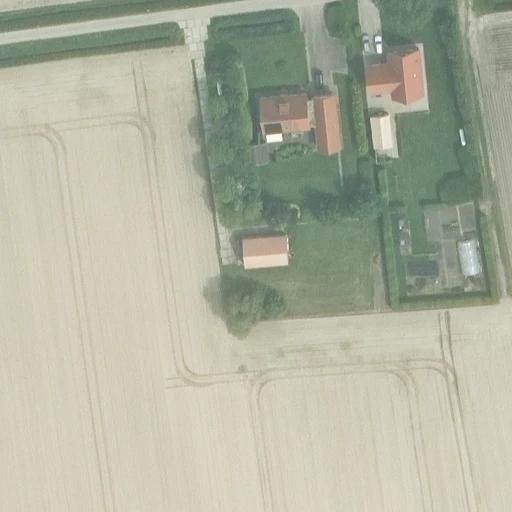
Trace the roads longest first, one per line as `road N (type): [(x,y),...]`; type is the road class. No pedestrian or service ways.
road 1 (track): [(508,299),(462,0)]
road 2 (unclassified): [(0,39),(293,0)]
road 3 (track): [(227,258),(191,13)]
